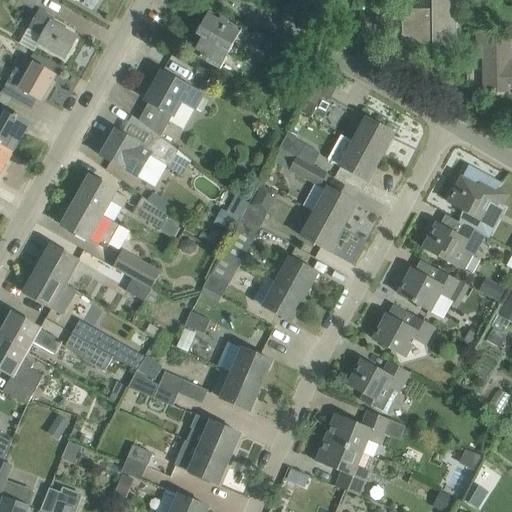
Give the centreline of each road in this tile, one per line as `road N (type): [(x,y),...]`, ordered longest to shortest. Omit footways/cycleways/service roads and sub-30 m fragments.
road 1 (residential): [(252,511),(317,360),(447,123)]
road 2 (residential): [(0,258),(143,0)]
road 3 (residential): [(371,78),(233,0)]
